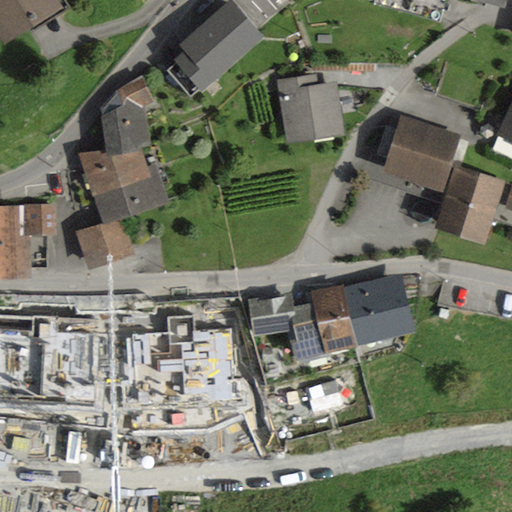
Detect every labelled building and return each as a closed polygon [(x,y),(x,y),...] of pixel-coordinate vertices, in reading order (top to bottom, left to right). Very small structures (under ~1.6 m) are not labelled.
[(0,0),(0,37),(5,45),(37,24),(64,7),(59,0),(0,0)] [(65,0),(59,0),(64,7),(37,24),(40,28),(71,8),(65,0)] [(185,51),(175,60),(178,63),(168,71),(191,97),(202,88),(204,91),(266,36),(233,0),(229,0),(180,44),(185,51)] [(377,0),(377,3),(442,21),(448,0),(476,0),(507,8),(509,0),(377,0)] [(445,62),(435,97),(481,111),(492,77),(445,62)] [(312,63),(312,71),(376,72),(376,64),(312,63)] [(278,81),(289,145),(348,134),(338,81),(319,85),(317,74),(278,81)] [(143,75),(118,89),(127,110),(144,106),(156,102),(143,75)] [(104,115),(127,110),(118,89),(101,109),(104,115)] [(511,103),(498,134),(511,140),(511,103)] [(104,115),(102,116),(107,149),(109,157),(143,150),(142,147),(153,145),(144,106),(127,110),(104,115)] [(441,202),(463,135),(402,115),(397,129),(386,125),(381,140),(378,139),(366,177),(441,202)] [(83,209),(98,204),(105,223),(123,216),(170,202),(157,164),(149,167),(143,150),(109,157),(107,149),(80,154),(90,186),(77,189),(83,209)] [(456,165),(437,228),(487,243),(506,180),(456,165)] [(23,206),(0,206),(0,279),(33,278),(33,269),(49,268),(48,238),(31,238),(31,235),(57,234),(56,204),(23,204),(23,206)] [(105,223),(77,232),(90,270),(137,254),(123,216),(105,223)] [(402,273),(344,287),(360,345),(419,331),(402,273)] [(296,329),(298,340),(292,340),(298,360),(360,345),(344,287),(344,285),(312,291),(315,302),(295,308),(292,309),(296,329)] [(292,309),(295,308),(292,292),(249,299),(255,336),(296,329),(292,309)] [(77,313),(86,381),(146,373),(137,305),(77,313)]
